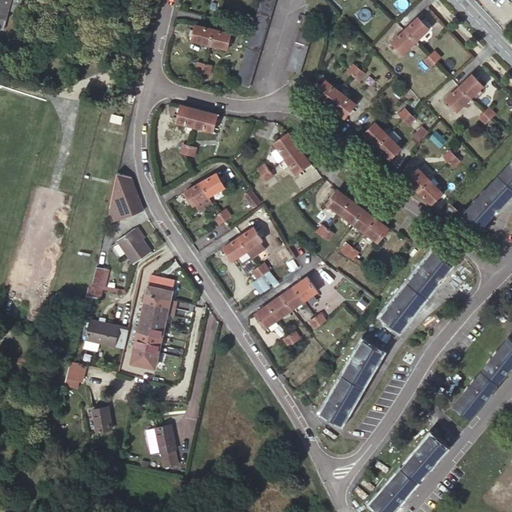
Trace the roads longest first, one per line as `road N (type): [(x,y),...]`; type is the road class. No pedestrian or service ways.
road 1 (residential): [(329,474),(150,194),(137,149),(143,82)]
road 2 (residential): [(143,82),(227,103),(297,107),(381,187),(427,215),(496,277)]
road 3 (residential): [(496,277),(424,356),(361,453),(329,474)]
road 4 (residential): [(511,379),(402,511)]
road 5 (unknown): [(119,354),(137,272),(184,249)]
